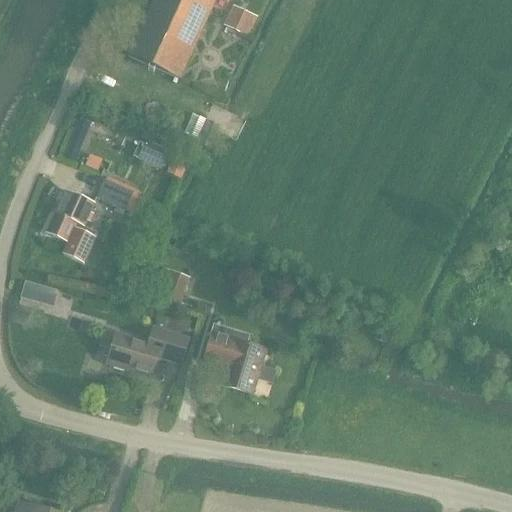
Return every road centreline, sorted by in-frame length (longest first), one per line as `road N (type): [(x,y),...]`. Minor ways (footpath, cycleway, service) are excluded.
road 1 (tertiary): [(511,505),(141,438),(0,396)]
road 2 (unclassified): [(0,274),(16,201),(108,0)]
